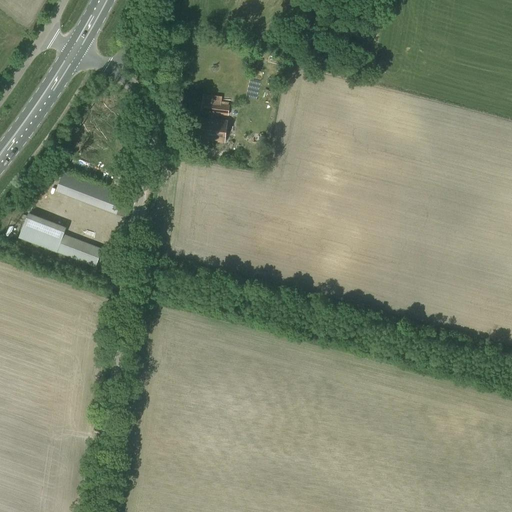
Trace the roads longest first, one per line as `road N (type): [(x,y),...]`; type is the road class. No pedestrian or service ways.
road 1 (unclassified): [(95,511),(147,141),(147,112),(113,67)]
road 2 (primary): [(0,154),(75,48)]
